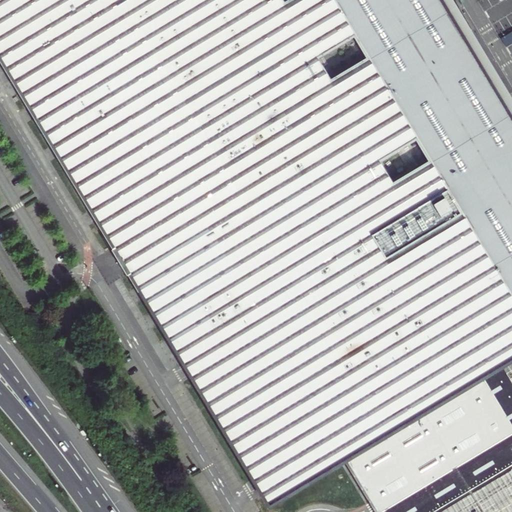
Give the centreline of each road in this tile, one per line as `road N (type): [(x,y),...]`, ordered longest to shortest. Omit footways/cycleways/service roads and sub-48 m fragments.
road 1 (trunk): [(100,511),(63,442),(0,357)]
road 2 (trunk): [(98,511),(0,393)]
